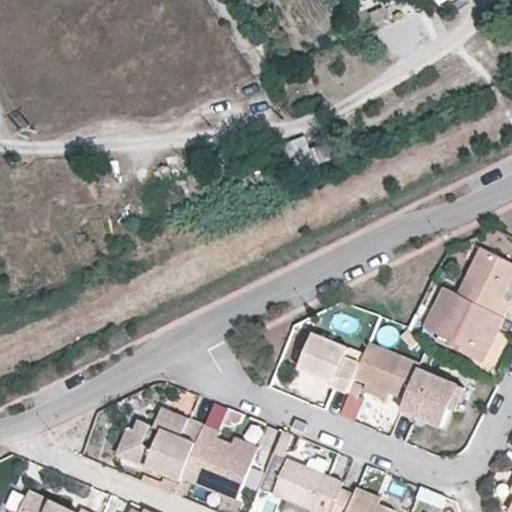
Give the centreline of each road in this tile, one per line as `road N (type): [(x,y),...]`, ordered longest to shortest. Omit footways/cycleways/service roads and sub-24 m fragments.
road 1 (unclassified): [(482,0),(476,30),(398,71),(235,130),(0,138)]
road 2 (residential): [(202,334),(229,389),(436,473),(462,471),(483,457),(511,400)]
road 3 (residential): [(511,182),(202,334)]
road 4 (residential): [(202,334),(0,433)]
